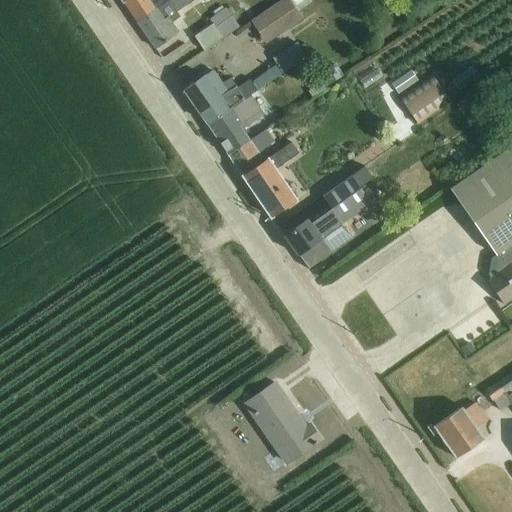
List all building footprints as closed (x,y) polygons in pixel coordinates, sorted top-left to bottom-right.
[(126,0),(123,3),(137,23),(171,0),(126,0)] [(171,0),(137,23),(156,50),(179,34),(172,23),(179,18),(176,13),(195,0),(202,0),(203,0),(171,0)] [(308,0),(282,0),(251,21),(266,45),(303,20),(297,12),(311,3),(308,0)] [(213,24),(194,36),(204,51),(237,30),(222,6),(213,12),(216,16),(210,20),(213,24)] [(296,43),(272,58),(282,74),(306,59),(296,43)] [(335,65),(320,74),(327,86),(342,77),(335,65)] [(207,125),(250,96),(250,95),(281,74),(275,66),(252,82),(249,79),(236,88),(230,79),(222,84),(213,72),(184,92),(207,125)] [(471,67),(451,81),(458,92),(479,78),(471,67)] [(390,94),(410,79),(401,68),(382,83),(390,94)] [(432,75),(398,97),(416,124),(449,102),(432,75)] [(250,96),(207,125),(227,155),(249,140),(243,131),(264,116),(250,96)] [(249,140),(227,155),(270,218),(297,200),(275,169),(298,153),(291,143),(264,161),(256,150),(272,139),(266,129),(249,140)] [(511,145),(449,189),(495,255),(490,259),(487,276),(491,278),(486,281),(504,306),(511,299),(511,145)] [(328,206),(307,220),(284,237),(307,270),(330,253),(321,240),(342,225),(339,222),(368,201),(351,176),(321,197),(328,206)] [(328,206),(321,197),(301,212),(307,220),(328,206)] [(511,372),(485,391),(500,412),(510,405),(511,408),(511,372)] [(274,384),(243,405),(285,465),(316,444),(316,443),(319,440),(309,425),(303,429),(298,422),(300,420),(274,384)] [(462,408),(434,427),(455,458),(483,439),(477,429),(488,421),(475,403),(464,410),(462,408)]
